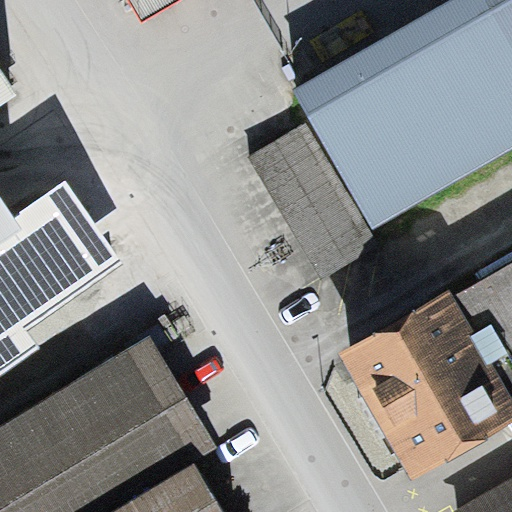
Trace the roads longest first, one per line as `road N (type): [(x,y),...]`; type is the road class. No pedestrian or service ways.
road 1 (residential): [(345,511),(36,0)]
road 2 (unknown): [(250,354),(511,219)]
road 3 (unknown): [(98,104),(240,32),(284,0)]
